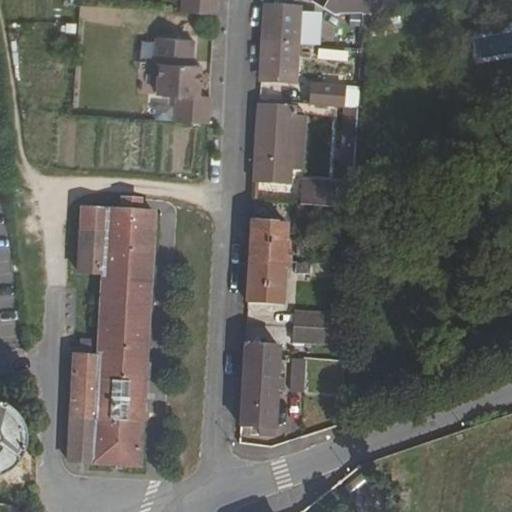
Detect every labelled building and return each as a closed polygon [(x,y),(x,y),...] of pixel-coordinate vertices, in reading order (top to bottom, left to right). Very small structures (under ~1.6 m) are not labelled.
[(216,14),(216,0),(182,0),(182,13),(216,14)] [(340,16),(364,17),(373,16),(373,1),(340,2),(340,16)] [(301,10),(266,8),(263,41),(299,43),(299,46),(308,47),(308,15),(301,14),(301,10)] [(373,16),(364,17),(363,35),(402,29),(400,12),(386,14),(373,16)] [(156,65),(160,65),(159,96),(179,97),(200,98),(202,67),(192,67),(194,42),(157,40),(156,65)] [(299,43),(263,41),(262,82),(297,84),(299,46),(299,43)] [(313,89),(312,106),(359,109),(360,92),(313,89)] [(210,107),(211,98),(200,98),(179,97),(178,106),(210,107)] [(178,106),(177,123),(209,124),(210,107),(178,106)] [(260,108),(255,183),(291,185),(292,170),(305,170),(308,119),(303,119),(303,111),(295,110),(260,108)] [(354,209),(355,185),(304,182),(302,206),(354,209)] [(141,467),(156,216),(142,215),(143,201),(125,200),(125,213),(83,210),(79,275),(104,277),(98,359),(75,357),(70,462),(141,467)] [(302,206),(298,206),(297,223),(353,226),(354,209),(302,206)] [(289,226),(253,223),(251,267),(271,269),(271,262),(286,262),(287,252),(293,252),(293,241),(288,240),(289,226)] [(312,243),(300,243),(299,258),(312,258),(312,243)] [(271,269),(251,267),(248,305),(284,307),(286,262),(271,262),(271,269)] [(350,277),(351,266),(298,263),(298,274),(350,277)] [(295,313),(294,329),(337,331),(337,316),(295,313)] [(337,331),(294,329),(293,345),(335,347),(337,331)] [(281,349),(246,346),(241,428),(276,430),(280,374),(286,374),(286,363),(281,363),(281,349)] [(307,362),(292,362),(290,394),(305,394),(307,362)]
